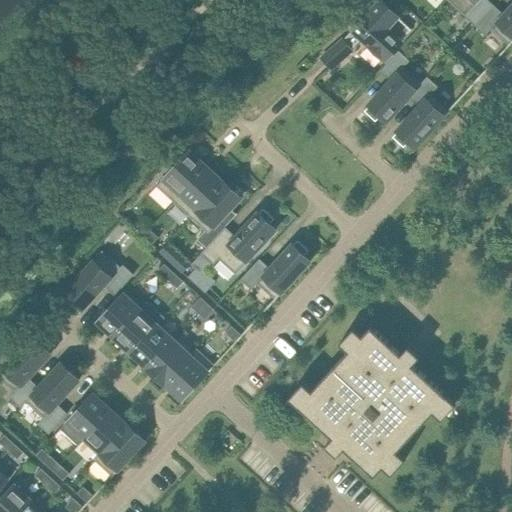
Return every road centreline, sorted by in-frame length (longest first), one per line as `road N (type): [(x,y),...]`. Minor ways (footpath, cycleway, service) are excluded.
road 1 (track): [(213,0),(0,190)]
road 2 (residential): [(357,234),(175,431)]
road 3 (residential): [(511,66),(357,234)]
road 4 (residential): [(175,431),(50,316)]
road 5 (residential): [(357,234),(233,119)]
